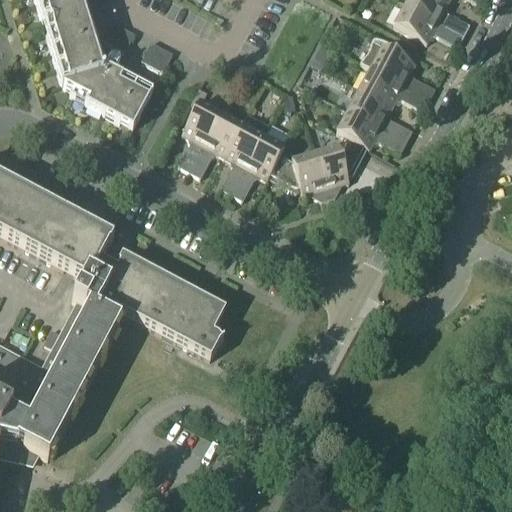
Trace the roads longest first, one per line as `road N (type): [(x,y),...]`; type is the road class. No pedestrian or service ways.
road 1 (residential): [(0,125),(40,136),(352,302)]
road 2 (tertiary): [(511,4),(352,302)]
road 3 (tertiary): [(352,302),(237,511)]
road 4 (residential): [(124,0),(119,8),(208,58),(231,53),(256,2)]
